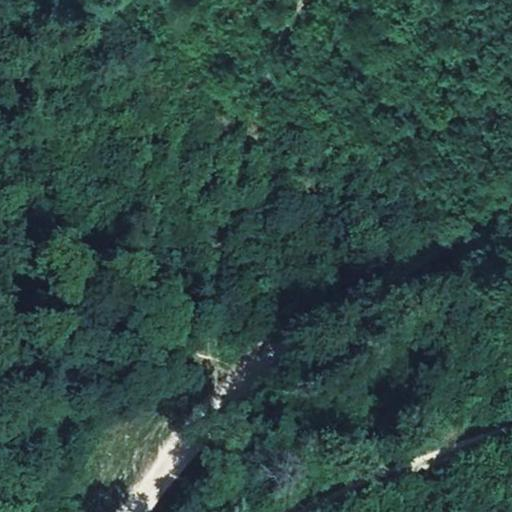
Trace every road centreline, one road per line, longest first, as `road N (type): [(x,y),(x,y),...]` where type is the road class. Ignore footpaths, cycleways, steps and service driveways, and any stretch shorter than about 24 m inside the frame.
road 1 (track): [(137,511),(205,415),(288,341),(511,202)]
road 2 (track): [(317,511),(437,450),(511,436)]
